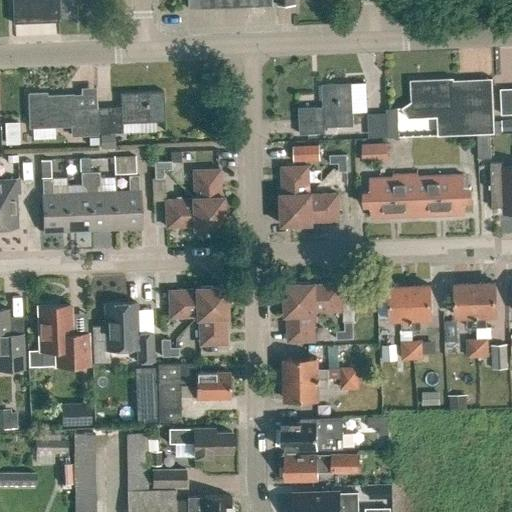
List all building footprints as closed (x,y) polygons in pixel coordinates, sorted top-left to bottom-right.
[(10,0),(12,23),(57,21),(56,0),(10,0)] [(74,19),(73,0),(57,0),(59,19),(74,19)] [(199,0),(187,0),(188,11),(200,10),(199,0)] [(199,0),(200,10),(212,10),(211,0),(199,0)] [(224,0),(211,0),(212,10),(224,9),(224,0)] [(235,0),(224,0),(224,9),(236,9),(235,0)] [(248,0),(235,0),(236,9),(249,8),(248,0)] [(259,0),(248,0),(249,8),(260,8),(259,0)] [(453,78),(410,79),(411,101),(401,107),(407,118),(436,117),(437,136),(477,134),(490,134),(493,134),(492,89),(453,91),(453,78)] [(322,84),(323,120),(316,120),(316,107),(298,107),(300,134),(325,133),(325,127),(354,126),(352,83),(322,84)] [(511,88),(500,89),(501,115),(511,114),(511,88)] [(121,108),(96,109),(97,135),(121,134),(121,124),(163,122),(162,91),(120,93),(121,108)] [(45,94),(27,95),(29,129),(72,127),(72,136),(97,135),(96,109),(73,110),(72,95),(45,97),(45,94)] [(397,136),(396,107),(385,108),(386,137),(397,136)] [(478,159),(491,158),(490,134),(477,134),(478,159)] [(386,143),(361,144),(361,161),(387,160),(386,143)] [(320,145),(295,146),(295,161),(321,160),(320,145)] [(215,151),(192,153),(193,167),(216,165),(215,151)] [(346,154),(329,155),(329,163),(338,163),(338,172),(347,171),(346,154)] [(134,157),(113,157),(113,174),(135,173),(134,157)] [(89,170),(89,159),(79,159),(79,171),(89,170)] [(41,160),(41,177),(51,177),(50,160),(41,160)] [(170,169),(170,161),(153,161),(154,178),(162,178),(162,170),(170,169)] [(503,162),(490,163),(492,208),(503,208),(503,213),(511,212),(511,167),(504,167),(503,162)] [(283,193),(280,194),(281,225),(313,224),(312,221),(339,220),(338,194),(312,195),(311,192),(309,192),(308,166),(282,167),(283,193)] [(191,199),(165,200),(166,227),(192,226),(192,228),(223,227),(222,196),(220,196),(219,169),(192,170),(193,197),(191,197),(191,199)] [(84,193),(66,194),(68,231),(92,230),(89,172),(80,173),(80,186),(84,189),(84,193)] [(96,188),(99,185),(99,172),(89,172),(92,230),(116,229),(115,192),(96,192),(96,188)] [(393,178),(370,178),(370,186),(363,186),(364,206),(371,205),(372,218),(464,215),(464,202),(471,201),(470,182),(463,182),(463,175),(418,176),(418,174),(393,175),(393,178)] [(128,191),(115,192),(116,229),(141,228),(139,191),(138,175),(127,176),(128,191)] [(0,228),(17,227),(15,194),(19,194),(18,179),(0,180),(0,228)] [(68,231),(66,194),(52,194),(52,179),(41,180),(42,195),(41,195),(43,232),(68,231)] [(316,312),(343,311),(342,284),(315,285),(315,283),(284,284),(285,315),(287,315),(288,342),(315,341),(314,314),(316,314),(316,312)] [(474,284),(454,285),(455,317),(466,317),(466,328),(476,328),(474,284)] [(496,316),(495,284),(474,284),(476,328),(486,328),(485,316),(496,316)] [(195,287),(195,290),(168,291),(169,317),(196,316),(196,318),(198,318),(199,345),(226,344),(225,317),(227,317),(226,286),(195,287)] [(421,330),(420,318),(431,318),(430,286),(409,287),(411,331),(421,330)] [(409,287),(389,288),(390,320),(401,319),(401,331),(411,331),(409,287)] [(136,303),(104,304),(106,350),(137,348),(137,362),(153,361),(151,333),(137,334),(136,303)] [(38,306),(39,334),(40,366),(88,364),(86,324),(70,325),(70,305),(38,306)] [(8,309),(0,309),(0,369),(24,369),(23,334),(9,335),(8,309)] [(353,338),(353,322),(344,322),(345,330),(336,330),(336,338),(353,338)] [(161,340),(161,357),(178,356),(178,348),(169,348),(169,339),(161,340)] [(477,339),(467,339),(467,358),(478,357),(477,339)] [(489,357),(488,339),(477,339),(478,357),(489,357)] [(411,340),(401,341),(401,359),(412,359),(411,340)] [(423,358),(422,340),(411,340),(412,359),(423,358)] [(491,345),(492,369),(507,368),(506,344),(491,345)] [(397,345),(382,346),(382,362),(397,361),(397,345)] [(317,359),(285,359),(286,400),(317,399),(317,388),(340,388),(340,389),(359,389),(358,368),(340,368),(340,379),(329,379),(329,369),(317,369),(317,359)] [(194,399),(229,398),(229,372),(194,372),(194,363),(157,364),(158,422),(179,421),(179,385),(194,384),(194,399)] [(155,383),(140,384),(142,422),(156,421),(155,383)] [(439,392),(422,392),(423,406),(440,406),(439,392)] [(448,395),(448,409),(467,409),(467,395),(448,395)] [(62,424),(91,423),(90,401),(61,402),(62,424)] [(0,408),(0,425),(7,425),(7,423),(12,423),(12,408),(0,408)] [(301,417),(301,423),(282,424),(282,450),(317,449),(317,448),(342,448),(342,416),(301,417)] [(388,416),(367,417),(367,427),(379,427),(380,435),(389,434),(388,416)] [(210,428),(167,429),(168,443),(193,443),(193,456),(211,456),(210,452),(231,451),(230,431),(210,432),(210,428)] [(95,432),(74,432),(74,449),(95,448),(95,432)] [(126,432),(126,445),(146,445),(146,432),(126,432)] [(36,439),(36,451),(68,452),(68,439),(36,439)] [(126,445),(126,457),(146,456),(146,445),(126,445)] [(74,449),(74,460),(95,460),(95,448),(74,449)] [(149,451),(149,466),(160,466),(160,451),(149,451)] [(285,467),(283,467),(283,477),(285,477),(285,480),(317,480),(317,472),(360,472),(360,455),(285,455),(285,467)] [(126,457),(126,468),(146,468),(146,456),(126,457)] [(74,460),(74,472),(95,472),(95,460),(74,460)] [(126,468),(126,479),(146,479),(146,468),(126,468)] [(184,487),(184,469),(151,469),(151,487),(184,487)] [(0,471),(0,482),(33,483),(33,472),(0,471)] [(74,472),(74,483),(95,483),(95,472),(74,472)] [(126,479),(126,490),(139,490),(147,490),(146,479),(126,479)] [(74,483),(74,495),(95,495),(95,483),(74,483)] [(392,484),(369,485),(370,500),(392,499),(392,484)] [(126,490),(126,511),(138,511),(139,490),(126,490)] [(139,490),(138,511),(150,511),(150,490),(147,490),(139,490)] [(150,490),(150,511),(162,511),(162,490),(150,490)] [(162,490),(162,511),(174,511),(174,502),(174,490),(162,490)] [(358,511),(358,492),(293,494),(293,511),(358,511)] [(74,495),(74,507),(95,507),(95,495),(74,495)] [(174,502),(174,511),(233,511),(233,509),(230,504),(230,496),(202,496),(202,497),(187,497),(187,502),(174,502)]
